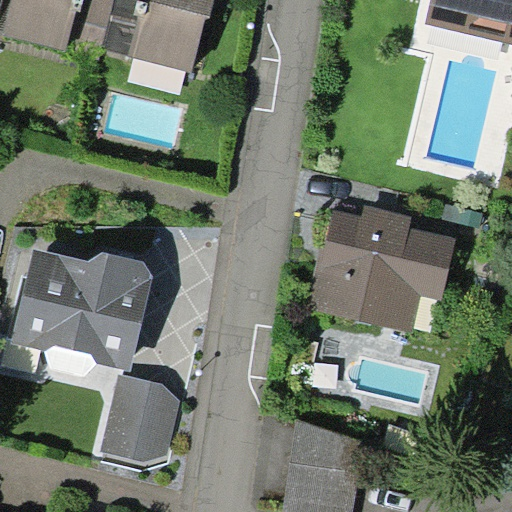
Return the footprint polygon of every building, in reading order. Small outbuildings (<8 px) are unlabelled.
[(3,0),(0,15),(0,39),(100,63),(115,1),(112,0),(3,0)] [(205,0),(127,0),(113,65),(187,82),(205,0)] [(511,0),(419,0),(414,26),(511,46),(511,0)] [(451,233),(330,207),(307,316),(428,342),(451,233)] [(140,274),(22,250),(2,345),(120,369),(140,274)] [(184,395),(117,381),(102,451),(169,465),(184,395)] [(350,511),(362,437),(293,426),(279,511),(350,511)]
